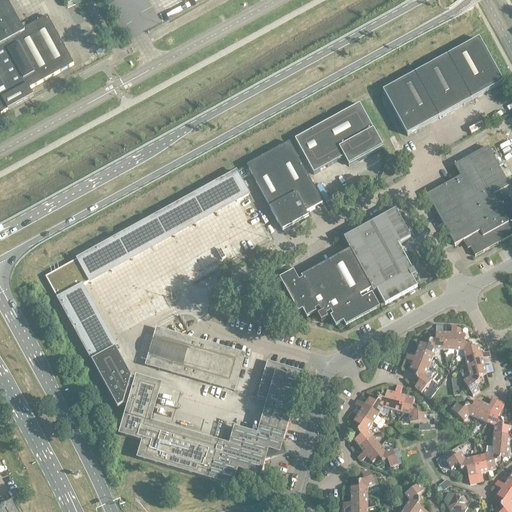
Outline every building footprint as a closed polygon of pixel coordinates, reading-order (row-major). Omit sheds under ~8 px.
[(0,0),(0,115),(33,98),(29,90),(73,66),(47,18),(23,31),(5,0),(0,0)] [(502,86),(478,42),(382,95),(406,139),(430,125),(477,100),(502,86)] [(360,105),(295,141),(314,175),(344,159),(349,167),(383,148),(360,105)] [(310,182),(289,144),(247,167),(282,232),(308,218),(306,214),(323,205),(310,182)] [(466,241),(475,258),(511,237),(511,204),(495,174),(501,171),(488,148),(455,167),(461,178),(427,196),(455,247),(466,241)] [(344,240),(350,252),(372,291),(373,294),(377,292),(385,307),(417,289),(411,278),(416,276),(414,272),(413,272),(398,246),(411,239),(396,212),(344,240)] [(99,249),(46,278),(92,362),(116,348),(82,287),(111,271),(99,249)] [(372,291),(350,252),(301,279),(303,281),(299,283),(294,273),(280,281),(298,314),(303,312),(307,320),(317,315),(315,312),(319,310),(322,315),(318,317),(321,323),(328,320),(326,316),(330,313),(333,317),(330,318),(336,328),(344,324),(346,328),(380,309),(372,296),(370,297),(368,293),(372,291)] [(457,328),(452,328),(451,336),(444,335),(443,352),(455,352),(456,336),(457,328)] [(420,345),(417,353),(433,359),(436,351),(443,352),(444,335),(436,335),(436,343),(430,342),(428,348),(420,345)] [(456,336),(455,352),(463,353),(465,361),(481,356),(479,348),(471,350),(470,345),(464,344),(464,336),(456,336)] [(173,365),(170,373),(235,392),(245,357),(191,341),(191,344),(179,341),(177,347),(155,340),(149,358),(173,365)] [(129,379),(113,351),(89,364),(115,411),(121,408),(126,409),(123,420),(118,438),(141,444),(136,462),(200,480),(204,481),(213,484),(230,489),(235,472),(258,479),(264,458),(270,459),(271,454),(253,449),(256,439),(233,433),(228,450),(147,427),(158,388),(129,379)] [(433,359),(417,353),(415,359),(407,356),(405,361),(413,364),(428,370),(433,359)] [(490,359),(489,354),(481,356),(465,361),(468,372),(484,368),(482,361),(490,359)] [(303,374),(267,363),(257,399),(268,402),(292,409),(303,374)] [(413,364),(410,371),(417,374),(415,380),(420,384),(415,390),(421,395),(432,382),(426,377),(428,370),(413,364)] [(486,376),(484,368),(468,372),(470,380),(464,384),(472,398),(480,393),(475,387),(480,383),(479,378),(486,376)] [(402,389),(397,388),(395,396),(391,412),(402,415),(407,399),(400,397),(402,389)] [(431,389),(424,397),(429,401),(436,393),(431,389)] [(369,400),(365,407),(379,416),(383,410),(391,412),(395,396),(387,393),(385,401),(379,400),(376,404),(369,400)] [(415,401),(407,399),(402,415),(410,417),(410,425),(426,424),(426,416),(418,416),(418,410),(412,409),(415,401)] [(497,403),(493,401),(490,408),(483,405),(476,421),(487,425),(494,410),(497,403)] [(292,409),(268,402),(256,439),(253,449),(271,454),(279,454),(292,409)] [(365,407),(359,402),(356,407),(362,411),(358,417),(372,426),(379,416),(365,407)] [(469,418),(476,421),(483,405),(475,402),(472,409),(467,407),(463,412),(457,406),(451,413),(464,424),(469,418)] [(510,438),(510,437),(511,429),(503,429),(504,423),(499,421),(505,406),(497,403),(494,410),(487,425),(494,429),(494,436),(510,438)] [(372,426),(358,417),(354,424),(360,428),(357,433),(361,438),(355,443),(360,449),(373,439),(368,433),(372,426)] [(510,438),(494,436),(493,448),(509,450),(510,443),(511,443),(511,437),(510,437),(510,438)] [(380,448),(373,439),(360,449),(364,454),(358,459),(361,464),(367,459),(367,458),(380,448)] [(385,454),(380,448),(367,458),(367,459),(372,465),(379,460),(382,464),(387,462),(390,470),(398,467),(393,451),(385,454)] [(509,450),(493,448),(493,449),(490,449),(488,450),(487,451),(486,453),(485,455),(485,457),(484,458),(488,474),(496,472),(494,464),(500,463),(500,457),(508,458),(509,450)] [(468,478),(476,477),(473,460),(465,462),(461,455),(447,464),(451,471),(458,467),(461,472),(467,470),(468,478)] [(488,474),(484,458),(473,460),(476,477),(478,484),(483,483),(481,475),(488,474)] [(370,471),(362,474),(364,482),(359,484),(359,490),(351,490),(351,498),(367,497),(367,490),(378,486),(375,476),(372,478),(370,471)] [(511,484),(508,482),(504,487),(498,483),(495,487),(501,492),(502,491),(511,498),(511,484)] [(448,488),(444,483),(439,487),(443,491),(448,488)] [(410,503),(406,509),(409,511),(423,511),(417,507),(421,503),(417,498),(423,493),(419,486),(405,496),(410,503)] [(511,498),(502,491),(501,492),(497,498),(504,503),(500,508),(503,511),(511,511),(511,508),(511,507),(511,505),(511,498)] [(455,497),(448,496),(444,503),(449,508),(448,509),(449,511),(464,511),(465,511),(468,509),(466,508),(471,503),(467,496),(460,497),(460,496),(455,496),(455,497)] [(368,509),(367,497),(351,498),(351,505),(343,505),(343,510),(351,510),(368,509)]
